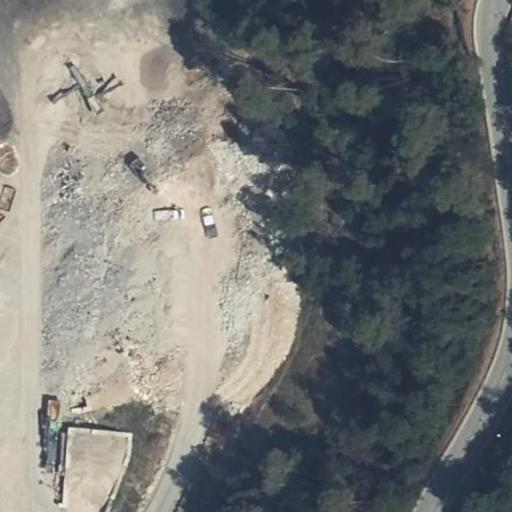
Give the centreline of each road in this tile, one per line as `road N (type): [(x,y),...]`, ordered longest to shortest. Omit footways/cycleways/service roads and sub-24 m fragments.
road 1 (unknown): [(43,511),(47,229),(0,10)]
road 2 (unknown): [(178,511),(259,249)]
road 3 (unclassified): [(511,200),(491,23),(498,0)]
road 4 (unclassified): [(431,511),(511,337)]
